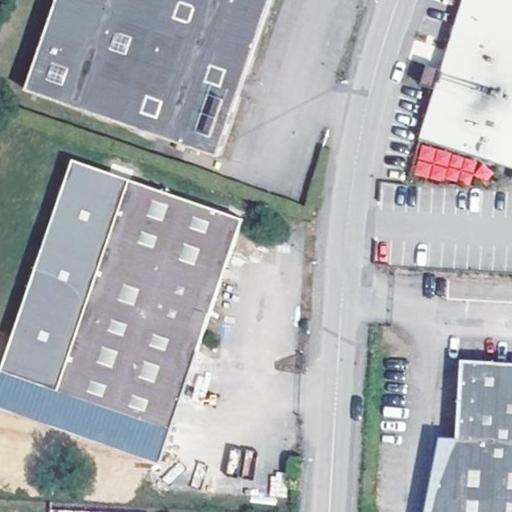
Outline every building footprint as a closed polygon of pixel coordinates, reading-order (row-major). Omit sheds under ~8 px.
[(56,0),(27,89),(159,134),(217,153),(269,0),(56,0)] [(511,0),(460,0),(439,69),(425,64),(422,75),(418,85),(432,89),(416,141),(511,171),(511,0)] [(0,372),(168,431),(219,281),(230,251),(241,219),(68,161),(0,363),(0,372)] [(230,251),(219,281),(234,286),(244,256),(230,251)] [(511,511),(511,369),(457,365),(455,462),(439,511),(511,511)]
